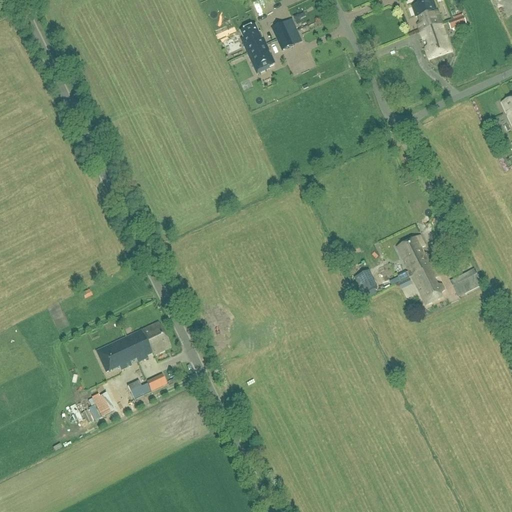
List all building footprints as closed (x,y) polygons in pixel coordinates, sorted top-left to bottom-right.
[(438,15),(433,1),(412,8),(416,22),(419,21),(421,27),(418,29),(420,34),(442,26),(438,15)] [(464,18),(448,23),(451,32),(467,27),(464,18)] [(290,36),(285,25),(272,31),(277,42),(290,36)] [(442,26),(420,34),(423,42),(426,42),(428,48),(425,49),(429,60),(451,53),(442,26)] [(266,47),(263,40),(261,41),(259,35),(255,27),(241,33),(244,40),(242,41),(248,55),(266,47)] [(295,47),(290,36),(277,42),(282,53),(295,47)] [(266,47),(248,55),(257,76),(270,70),(269,69),(274,66),(271,58),(269,59),(267,54),(269,53),(266,47)] [(244,74),(228,80),(243,121),(259,115),(244,74)] [(511,99),(502,104),(511,125),(511,99)] [(412,278),(433,268),(426,255),(424,256),(422,250),(426,248),(420,237),(397,249),(412,278)] [(383,282),(390,279),(384,265),(376,268),(383,282)] [(433,268),(412,278),(426,308),(442,300),(442,297),(441,295),(444,293),(441,286),(437,287),(434,281),(438,279),(433,268)] [(400,283),(405,277),(401,273),(396,279),(400,283)] [(455,294),(478,284),(473,274),(451,284),(455,294)] [(373,281),(357,288),(361,298),(364,297),(366,301),(376,296),(374,291),(378,290),(373,281)] [(120,372),(170,349),(158,324),(96,353),(106,375),(119,369),(120,372)] [(157,391),(153,382),(146,385),(147,386),(141,389),(138,384),(127,389),(133,402),(151,394),(157,391)]
